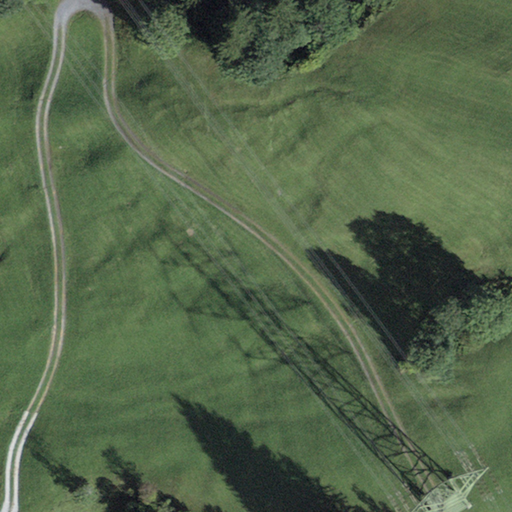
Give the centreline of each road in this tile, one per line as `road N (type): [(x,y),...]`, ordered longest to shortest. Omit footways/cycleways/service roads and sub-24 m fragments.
road 1 (track): [(443,511),(336,310),(283,251),(144,153),(119,121),(109,92),(106,13),(86,0)]
road 2 (track): [(81,0),(67,6),(60,23),(41,121),(60,245),(57,346),(16,450),(7,511)]
